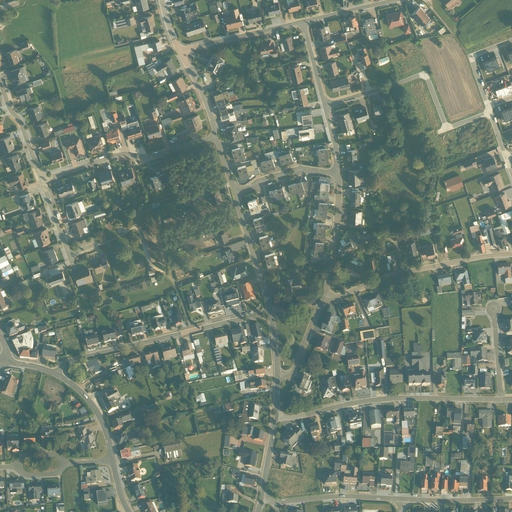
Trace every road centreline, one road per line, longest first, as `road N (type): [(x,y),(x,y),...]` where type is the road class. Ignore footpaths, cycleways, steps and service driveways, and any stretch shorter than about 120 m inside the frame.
road 1 (residential): [(57,374),(73,360),(270,311)]
road 2 (residential): [(500,399),(397,398),(279,417)]
road 3 (residential): [(327,298),(405,272),(511,254)]
road 4 (residential): [(214,137),(41,179)]
road 5 (residential): [(446,128),(424,73),(324,105)]
road 6 (residential): [(263,498),(401,499)]
road 7 (residential): [(327,298),(334,172)]
road 8 (residential): [(302,21),(180,52)]
road 9 (residential): [(270,311),(236,192)]
